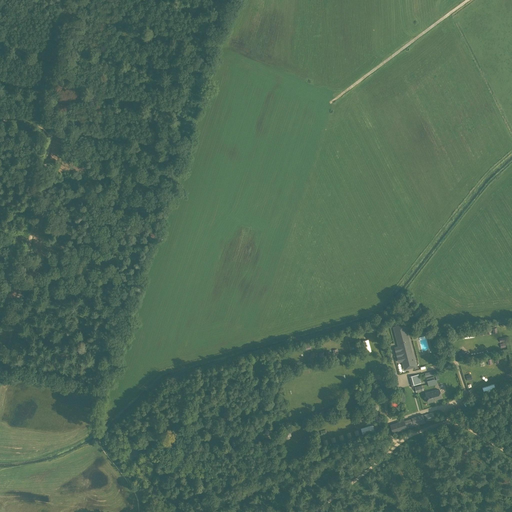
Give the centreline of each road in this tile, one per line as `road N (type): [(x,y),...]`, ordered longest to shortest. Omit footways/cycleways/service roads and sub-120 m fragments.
road 1 (track): [(52,121),(5,361)]
road 2 (track): [(443,406),(391,420),(384,401),(409,372),(438,364)]
road 3 (track): [(315,511),(422,431)]
road 4 (track): [(77,0),(52,121)]
